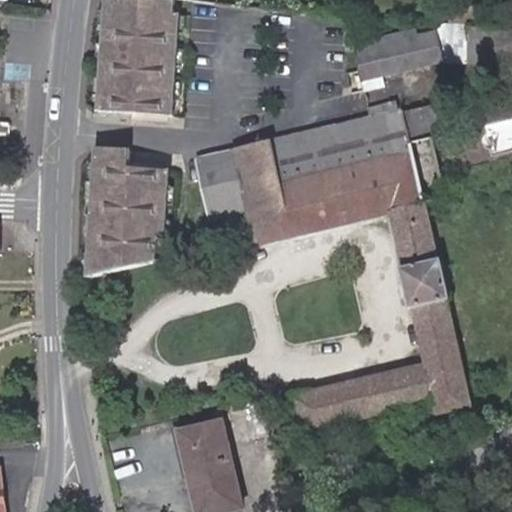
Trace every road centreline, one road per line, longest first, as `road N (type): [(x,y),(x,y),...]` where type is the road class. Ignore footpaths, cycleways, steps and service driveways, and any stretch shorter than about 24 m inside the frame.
road 1 (tertiary): [(64,416),(59,204)]
road 2 (tertiary): [(59,204),(79,0)]
road 3 (residential): [(511,436),(372,511)]
road 4 (residential): [(379,511),(511,471)]
